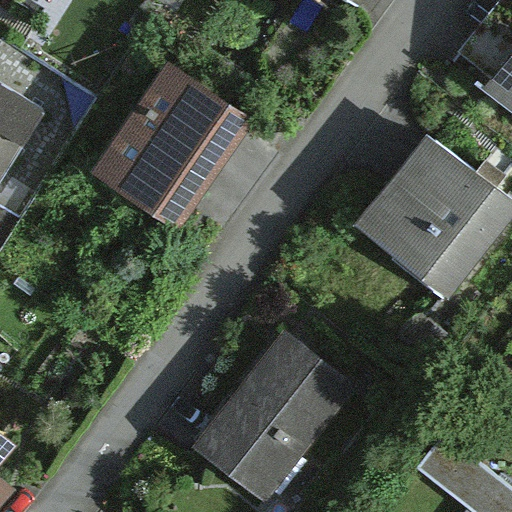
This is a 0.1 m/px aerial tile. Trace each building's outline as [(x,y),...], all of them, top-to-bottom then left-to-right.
[(511,0),(506,0),(500,8),(511,17),(511,38),(468,97),(511,130),(511,0)] [(0,45),(0,200),(26,216),(95,104),(0,45)] [(165,242),(243,131),(159,72),(81,183),(165,242)] [(511,219),(511,198),(427,134),(354,228),(449,301),(511,219)] [(349,394),(280,340),(201,438),(270,493),(349,394)] [(0,506),(21,482),(0,463),(0,456),(22,433),(0,412),(0,506)] [(511,511),(511,496),(436,442),(413,476),(463,511),(511,511)]
